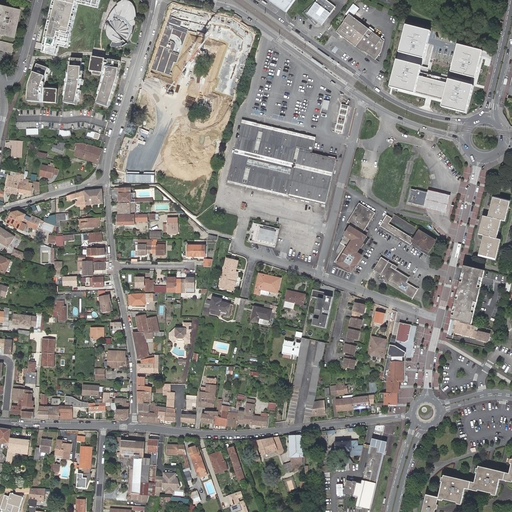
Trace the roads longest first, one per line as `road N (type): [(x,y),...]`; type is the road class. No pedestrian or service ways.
road 1 (residential): [(412,412),(234,435),(135,427)]
road 2 (tertiary): [(474,119),(400,104),(254,0)]
road 3 (tertiary): [(207,0),(245,14),(363,99)]
road 4 (residential): [(106,179),(156,0)]
road 5 (residential): [(318,274),(363,99)]
road 6 (secondary): [(480,157),(439,318)]
road 7 (residential): [(112,267),(132,356),(135,427)]
road 8 (residential): [(439,318),(318,274)]
